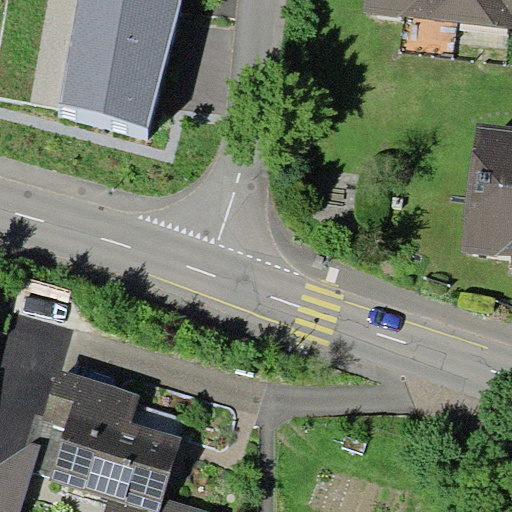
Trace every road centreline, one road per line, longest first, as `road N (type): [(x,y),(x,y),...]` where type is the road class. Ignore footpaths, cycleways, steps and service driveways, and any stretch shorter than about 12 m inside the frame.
road 1 (primary): [(511,376),(209,273)]
road 2 (residential): [(263,0),(249,129),(209,273)]
road 3 (primary): [(209,273),(0,208)]
